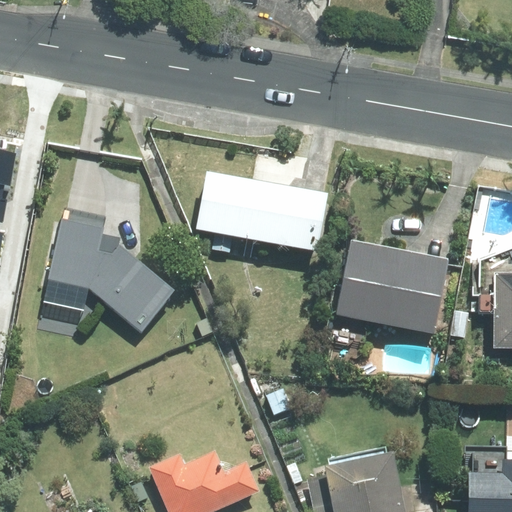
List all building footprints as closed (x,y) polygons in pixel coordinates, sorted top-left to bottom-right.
[(0,218),(2,219),(14,153),(0,150),(0,218)] [(332,192),(210,171),(200,229),(322,251),(332,192)] [(125,247),(120,253),(123,236),(106,233),(108,225),(66,216),(52,279),(91,287),(91,288),(142,330),(176,289),(125,247)] [(353,241),(339,312),(437,331),(451,260),(353,241)] [(511,273),(497,274),(497,347),(511,347),(511,273)] [(150,468),(169,511),(213,511),(261,491),(248,463),(228,471),(219,449),(188,463),(183,453),(150,468)] [(408,511),(396,451),(327,465),(329,475),(310,479),(316,511),(408,511)] [(505,473),(472,472),(470,511),(511,511),(511,458),(505,458),(505,473)]
